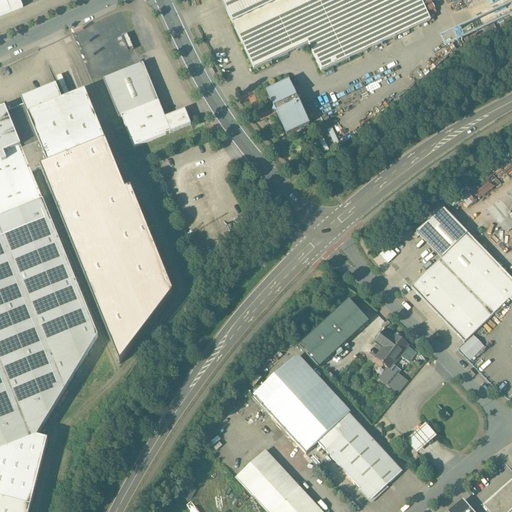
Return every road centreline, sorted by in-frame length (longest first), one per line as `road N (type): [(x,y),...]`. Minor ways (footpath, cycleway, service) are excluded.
road 1 (secondary): [(321,238),(220,347),(116,511)]
road 2 (residential): [(321,238),(212,100),(162,0)]
road 3 (residential): [(321,238),(508,429)]
road 4 (secondary): [(511,102),(430,150),(321,238)]
road 5 (residential): [(508,429),(412,511)]
road 6 (residential): [(0,51),(112,0)]
